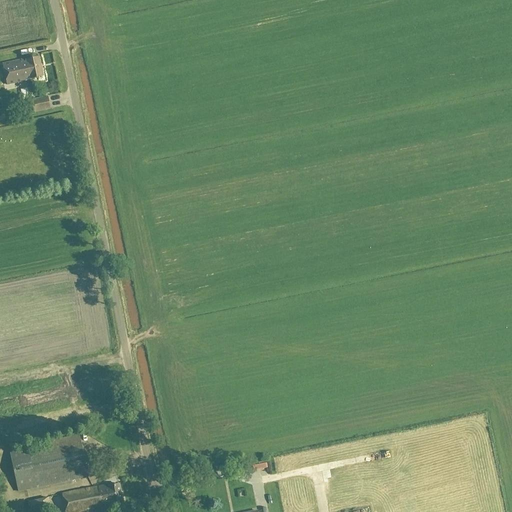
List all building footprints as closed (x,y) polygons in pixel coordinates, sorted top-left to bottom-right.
[(24,59),(2,64),(7,85),(29,80),(29,79),(43,76),(38,57),(24,60),(24,59)] [(32,88),(22,90),(24,100),(34,98),(32,88)] [(47,97),(31,100),(34,112),(49,109),(47,97)] [(78,435),(9,450),(18,492),(87,477),(78,435)] [(109,485),(62,495),(65,511),(78,511),(102,507),(102,506),(123,502),(119,484),(109,487),(109,485)] [(49,511),(47,498),(28,502),(29,511),(49,511)]
